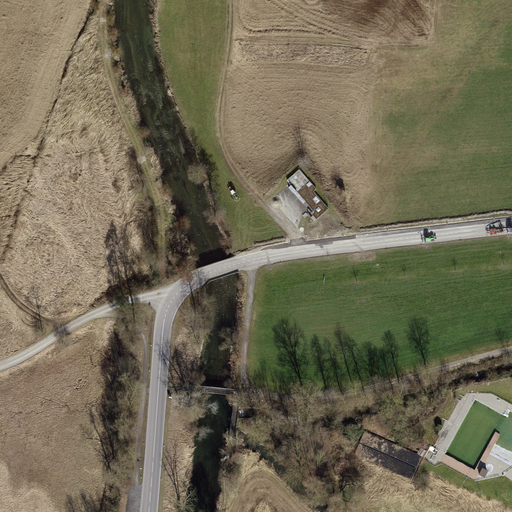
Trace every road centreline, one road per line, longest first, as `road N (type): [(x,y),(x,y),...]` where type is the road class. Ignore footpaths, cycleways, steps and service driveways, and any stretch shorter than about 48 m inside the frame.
road 1 (tertiary): [(511,226),(251,258),(194,277),(176,292)]
road 2 (track): [(306,248),(245,182),(220,138),(230,0)]
road 3 (tertiary): [(147,511),(164,313),(176,292)]
road 4 (track): [(251,258),(241,365),(250,389),(236,405)]
